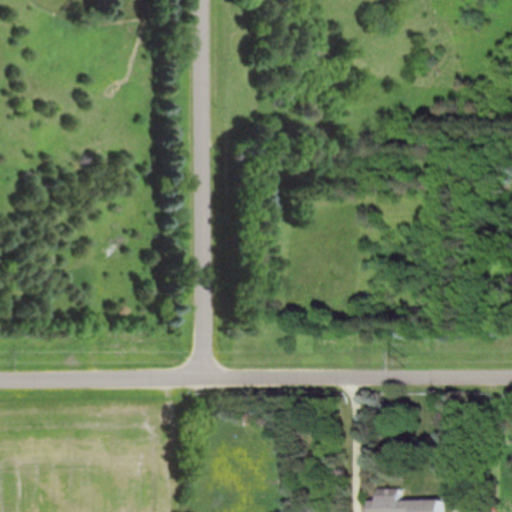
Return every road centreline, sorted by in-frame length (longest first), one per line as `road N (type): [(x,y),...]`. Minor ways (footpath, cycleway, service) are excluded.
road 1 (residential): [(0,375),(511,375)]
road 2 (residential): [(205,375),(201,0)]
